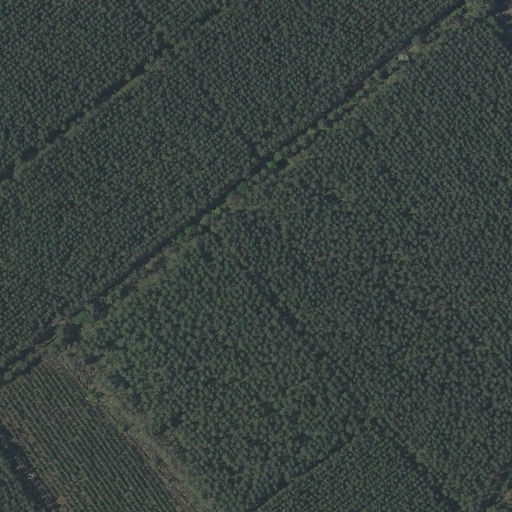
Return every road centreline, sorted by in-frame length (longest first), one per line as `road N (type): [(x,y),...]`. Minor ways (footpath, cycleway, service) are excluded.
road 1 (track): [(455,0),(0,368)]
road 2 (track): [(200,210),(460,511)]
